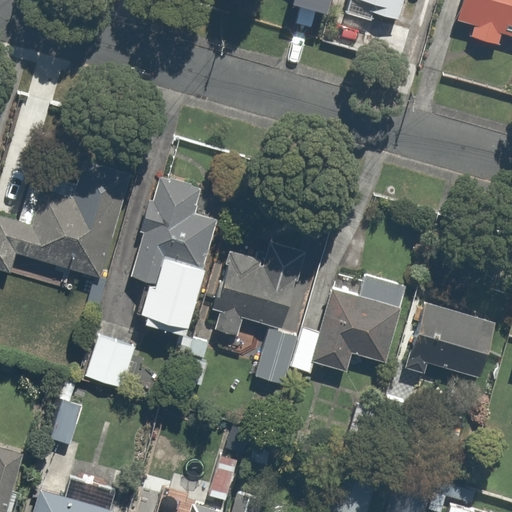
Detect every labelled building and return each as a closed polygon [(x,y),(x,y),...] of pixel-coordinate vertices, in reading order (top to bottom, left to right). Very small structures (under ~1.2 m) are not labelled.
[(361,0),(359,9),(391,18),(396,0),(361,0)] [(511,0),(446,0),(443,12),(465,19),(461,32),(490,41),(494,27),(511,32),(511,0)] [(14,208),(0,204),(0,263),(2,264),(8,243),(96,268),(124,168),(76,154),(71,173),(27,161),(14,208)] [(196,179),(149,168),(123,269),(138,273),(128,311),(178,324),(208,208),(189,203),(196,179)] [(262,244),(225,234),(202,323),(233,331),(238,310),(262,316),(248,369),(280,378),(284,360),(293,327),(280,323),(294,270),(258,260),(262,244)] [(295,319),(293,327),(284,360),(307,366),(309,357),(342,366),(347,348),(382,358),(403,277),(358,265),(354,284),(327,277),(315,324),(295,319)] [(490,313),(416,293),(398,360),(421,366),(423,357),(474,371),(490,313)] [(123,382),(135,337),(89,324),(77,369),(123,382)] [(208,333),(171,327),(167,347),(205,353),(208,333)] [(383,386),(380,397),(370,432),(394,439),(408,394),(383,386)] [(370,432),(380,397),(353,389),(337,441),(365,449),(370,432)] [(69,440),(81,398),(55,391),(43,433),(69,440)] [(163,496),(184,437),(147,423),(126,483),(163,496)] [(237,466),(211,459),(203,489),(228,496),(237,466)] [(416,511),(427,477),(390,466),(376,511),(416,511)] [(330,511),(361,511),(372,478),(333,467),(321,509),(330,511)] [(102,511),(111,482),(72,472),(67,493),(29,482),(20,511),(102,511)] [(250,511),(254,499),(232,492),(225,511),(250,511)] [(167,510),(146,504),(143,511),(218,511),(219,509),(172,495),(167,510)] [(492,511),(441,496),(436,511),(492,511)]
